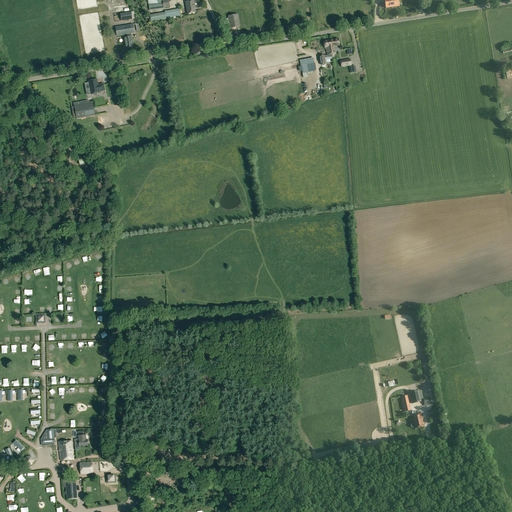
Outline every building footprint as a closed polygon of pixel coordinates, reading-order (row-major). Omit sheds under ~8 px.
[(147,0),(149,10),(170,7),(168,0),(147,0)] [(200,0),(197,0),(185,2),(187,14),(196,13),(195,9),(202,8),(200,0)] [(385,0),(386,8),(395,7),(395,5),(399,5),(398,0),(385,0)] [(170,12),(150,15),(151,22),(166,20),(166,19),(168,18),(169,24),(171,24),(171,20),(181,19),(180,11),(170,12)] [(121,21),(132,20),(131,12),(120,14),(121,21)] [(238,14),(228,16),(230,29),(240,27),(238,14)] [(133,24),(115,27),(116,37),(125,35),(125,38),(124,38),(126,48),(133,47),(132,37),(131,37),(130,34),(135,34),(133,24)] [(324,48),(326,48),(327,55),(332,54),(331,50),(330,50),(330,45),(328,45),(328,41),(323,41),(324,48)] [(313,58),(300,61),(302,74),(315,71),(314,63),(313,58)] [(341,68),(351,66),(350,59),(340,61),(341,68)] [(94,94),(99,93),(99,95),(107,94),(106,89),(98,90),(96,80),(89,82),(91,91),(93,90),(94,94)] [(92,102),(74,106),(76,119),(95,116),(92,102)] [(89,155),(77,158),(79,165),(91,162),(89,155)] [(92,177),(99,175),(96,163),(89,165),(92,177)] [(45,315),(36,315),(36,323),(45,323),(45,315)] [(419,391),(410,393),(413,404),(421,402),(419,391)] [(400,397),(403,408),(403,412),(410,410),(407,396),(400,397)] [(422,421),(423,420),(422,414),(412,416),(413,423),(414,422),(414,423),(412,423),(411,425),(411,427),(413,428),(415,428),(423,426),(422,421)] [(47,439),(42,440),(42,445),(54,444),(54,439),(57,438),(57,436),(56,430),(53,430),(46,430),(47,439)] [(79,447),(88,446),(88,440),(86,440),(85,436),(78,436),(79,447)] [(58,442),(60,461),(74,460),(72,441),(58,442)] [(17,458),(20,455),(14,449),(11,451),(17,458)] [(25,457),(24,460),(24,461),(24,462),(25,465),(26,465),(27,466),(30,466),(31,466),(31,465),(32,465),(33,462),(34,461),(33,460),(31,457),(30,456),(27,456),(26,456),(25,457)] [(93,474),(92,462),(79,463),(80,475),(93,474)] [(116,483),(116,475),(114,475),(107,475),(107,476),(106,476),(106,483),(116,483)] [(65,499),(76,499),(76,482),(65,482),(65,499)]
